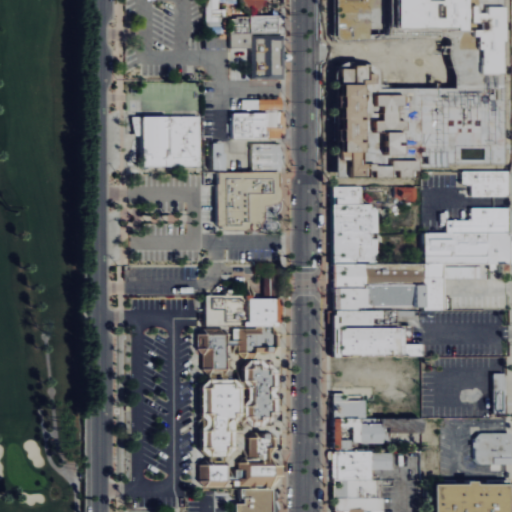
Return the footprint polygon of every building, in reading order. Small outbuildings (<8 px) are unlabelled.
[(202,0),(202,35),(222,35),(222,11),(216,11),(216,4),(234,4),(234,0),(202,0)] [(239,0),(239,9),(261,9),(261,0),(239,0)] [(463,28),(462,0),(390,0),(390,32),(441,33),(441,28),(463,28)] [(279,36),(279,17),(234,17),(234,21),(228,21),(228,36),(279,36)] [(279,36),(280,80),(249,80),(249,49),(228,49),(228,36),(279,36)] [(336,177),(374,177),(374,172),(414,172),(415,92),(374,92),(374,71),(359,70),(359,63),(337,62),(336,177)] [(238,100),(238,109),(279,109),(279,100),(250,100),(238,100)] [(229,114),(229,139),(248,139),(283,138),(283,113),(237,114),(229,114)] [(194,118),(195,167),(137,168),(136,137),(131,137),(128,118),(194,118)] [(213,141),(212,169),(224,169),(225,141),(213,141)] [(248,172),(248,143),(268,143),(275,145),(279,155),(279,164),(277,172),(274,172),(248,172)] [(212,173),(213,175),(213,228),(216,228),(219,230),(223,232),(249,230),(254,228),(259,219),(260,213),(259,205),(272,204),(275,201),(277,195),(276,190),(274,185),(274,172),(248,172),(212,173)] [(416,186),(395,186),(395,198),(415,199),(416,186)] [(329,265),(328,187),(362,187),(362,207),(375,207),(375,265),(329,265)] [(418,233),(417,265),(417,287),(417,310),(440,310),(440,265),(487,265),(486,272),(507,272),(507,234),(418,233)] [(330,288),(329,265),(375,265),(417,265),(417,287),(330,288)] [(417,310),(417,287),(330,288),(330,311),(417,310)] [(203,329),(202,296),(279,296),(279,322),(263,322),(263,328),(203,329)] [(326,329),(326,311),(330,311),(417,310),(417,329),(411,329),(326,329)] [(198,328),(198,355),(204,355),(204,380),(196,388),(196,451),(201,456),(201,490),(236,490),(270,490),(279,479),(278,466),(268,457),(268,449),(274,449),(274,438),(268,434),(251,434),(246,440),(246,459),(239,459),(233,467),(225,467),(221,460),(230,450),(229,424),(236,416),(235,388),(229,379),(230,352),(269,353),(276,348),(276,336),(271,328),(263,328),(203,329),(198,328)] [(327,356),(418,357),(418,344),(411,344),(411,329),(326,329),(327,356)] [(238,369),(238,383),(243,389),(243,400),(240,405),(240,419),(246,428),(255,428),(272,413),(271,374),(254,362),(245,362),(238,369)] [(331,419),(331,396),(342,395),(342,401),(362,401),(363,419),(331,419)] [(328,453),(327,419),(331,419),(363,419),(417,418),(417,434),(377,435),(377,446),(354,446),(354,453),(328,453)] [(507,465),(478,465),(472,461),(472,439),(477,434),(507,434),(507,465)] [(328,481),(328,453),(354,453),(368,453),(368,481),(328,481)] [(328,511),(328,481),(368,481),(381,481),(381,511),(328,511)] [(501,511),(501,484),(427,484),(427,511),(501,511)] [(236,490),(270,490),(275,500),(271,502),(275,511),(232,511),(232,505),(236,505),(236,490)]
